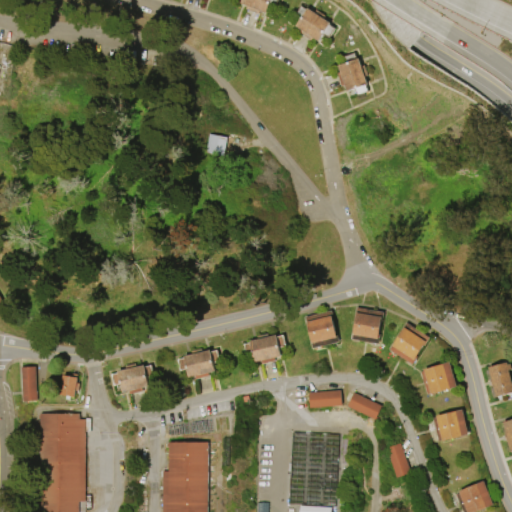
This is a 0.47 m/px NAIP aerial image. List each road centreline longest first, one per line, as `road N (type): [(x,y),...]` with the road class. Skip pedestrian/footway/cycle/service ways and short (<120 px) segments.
road 1 (residential): [(163,409),(153,511),(105,508),(104,425),(259,388),(348,378),(395,401),(440,511)]
road 2 (residential): [(346,228),(185,53),(0,18)]
road 3 (residential): [(374,281),(350,243),(318,90),(304,66),(249,36),(138,0)]
road 4 (residential): [(374,281),(101,352),(0,348)]
road 5 (residential): [(511,505),(456,340),(374,281)]
road 6 (motorway): [(396,0),(511,74)]
